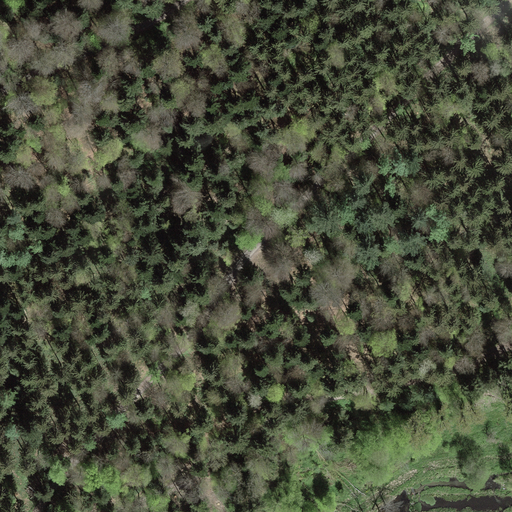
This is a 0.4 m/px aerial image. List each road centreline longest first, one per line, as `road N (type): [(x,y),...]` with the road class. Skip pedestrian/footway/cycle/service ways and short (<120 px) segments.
road 1 (track): [(505,0),(281,223),(195,331),(63,471),(39,511)]
road 2 (track): [(511,340),(466,364),(295,408),(189,480),(118,511)]
road 3 (track): [(0,91),(142,26),(179,0)]
